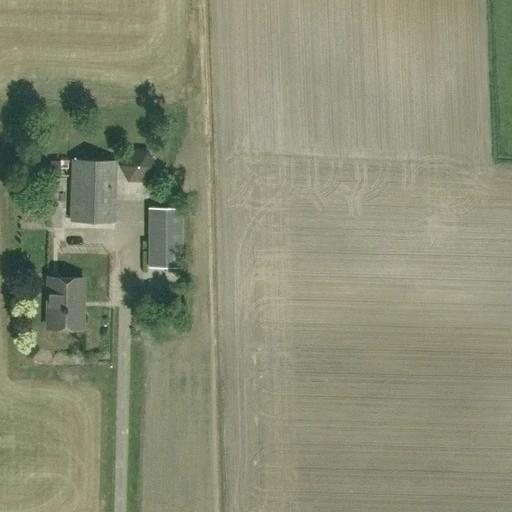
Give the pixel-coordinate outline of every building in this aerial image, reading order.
[(117,164),(126,181),(146,182),(157,166),(147,149),(129,149),(117,164)] [(73,160),(72,220),(115,222),(117,161),(73,160)] [(61,161),(51,161),(51,174),(60,174),(61,161)] [(148,207),(148,267),(181,267),(181,207),(148,207)] [(83,278),(48,277),(47,327),(79,328),(80,300),(82,300),(83,278)]
